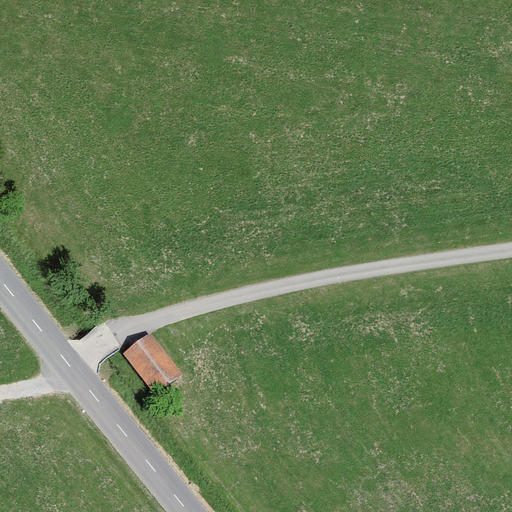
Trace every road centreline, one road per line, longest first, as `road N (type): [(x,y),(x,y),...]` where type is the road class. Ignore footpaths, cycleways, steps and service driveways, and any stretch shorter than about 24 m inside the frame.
road 1 (unclassified): [(117,331),(218,303),(511,252)]
road 2 (tertiary): [(0,279),(188,511)]
